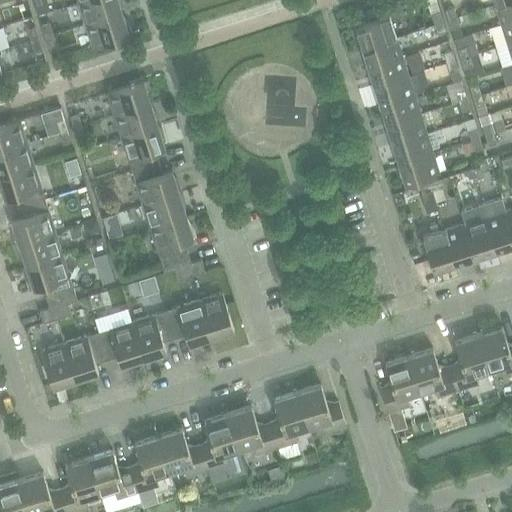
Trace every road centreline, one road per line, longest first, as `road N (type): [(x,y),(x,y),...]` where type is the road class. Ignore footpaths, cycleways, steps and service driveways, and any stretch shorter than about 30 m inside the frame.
road 1 (residential): [(24,441),(267,365)]
road 2 (residential): [(395,511),(340,339)]
road 3 (residential): [(411,318),(367,180)]
road 4 (residential): [(267,365),(228,235)]
